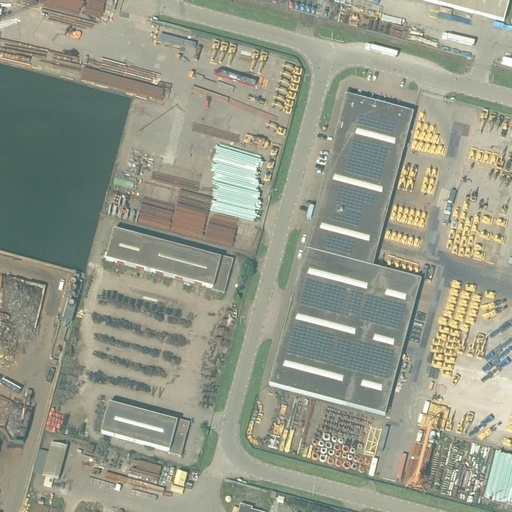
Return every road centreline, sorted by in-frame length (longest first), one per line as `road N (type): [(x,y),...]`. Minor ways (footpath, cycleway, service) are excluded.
road 1 (unclassified): [(420,511),(256,467),(240,460),(228,434),(329,51)]
road 2 (unknown): [(433,79),(432,247),(447,264),(511,293)]
road 3 (unclassified): [(329,51),(143,0)]
road 4 (unclassified): [(511,99),(329,51)]
road 5 (unknown): [(0,378),(38,388),(43,398),(9,511)]
